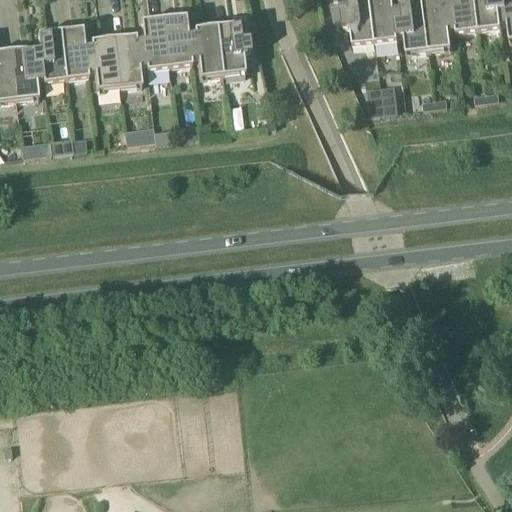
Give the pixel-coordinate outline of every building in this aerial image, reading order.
[(390,0),(382,0),(368,2),(374,51),(397,48),(396,45),(395,45),(394,30),(402,30),(400,15),(399,15),(393,16),(390,0)] [(449,0),(451,9),(444,10),(445,24),(453,23),(455,37),(454,38),(455,41),(477,38),(472,0),(449,0)] [(495,0),(472,0),(477,38),(500,36),(499,32),(497,18),(505,17),(503,3),(502,3),(496,3),(495,0)] [(499,32),(506,31),(508,49),(511,48),(511,0),(502,0),(502,3),(503,3),(505,17),(497,18),(499,32)] [(374,51),(368,2),(346,4),(348,21),(340,22),(342,37),(349,36),(352,54),(374,51)] [(444,6),(421,9),(427,58),(450,56),(448,38),(454,38),(455,37),(453,23),(445,24),(444,10),(444,6)] [(395,45),(396,45),(403,44),(405,61),(427,58),(421,9),(399,12),(399,15),(400,15),(402,30),(394,30),(395,45)] [(184,24),(162,27),(168,76),(190,73),(190,70),(189,70),(187,56),(195,55),(193,40),(186,41),(184,24)] [(141,47),(135,47),(134,47),(136,62),(143,61),(145,75),(145,79),(168,76),(162,27),(139,30),(141,47)] [(237,32),(215,34),(221,84),(243,81),(241,64),(249,63),(247,48),(239,49),(237,32)] [(189,70),(190,70),(196,69),(198,86),(221,84),(215,34),(192,37),(193,40),(195,55),(187,56),(189,70)] [(81,37),(58,39),(64,89),(87,86),(86,82),(84,68),(92,67),(90,53),(83,54),(81,37)] [(38,59),(31,60),(32,74),(40,73),(42,88),(41,88),(42,91),(64,89),(58,39),(36,42),(38,59)] [(134,44),(112,47),(118,96),(140,93),(138,76),(145,75),(143,61),(136,62),(134,47),(135,47),(134,44)] [(86,82),(93,82),(95,99),(118,96),(112,47),(89,50),(90,53),(92,67),(84,68),(86,82)] [(31,57),(8,60),(14,109),(37,106),(35,89),(41,88),(42,88),(40,73),(32,74),(31,60),(31,57)] [(0,110),(14,109),(8,60),(0,60),(0,110)] [(497,100),(485,101),(486,109),(498,108),(497,100)] [(486,109),(485,101),(473,103),(474,111),(486,109)] [(445,106),(433,107),(434,116),(446,114),(445,106)] [(434,116),(433,107),(421,109),(422,117),(434,116)] [(393,112),(381,114),(382,122),(394,120),(393,112)] [(382,122),(381,114),(369,115),(370,123),(382,122)] [(182,145),(202,144),(201,121),(181,122),(182,145)] [(141,136),(143,151),(154,149),(152,135),(141,136)] [(136,144),(124,145),(124,153),(137,152),(136,144)] [(84,146),(72,147),(73,159),(85,158),(84,146)] [(73,159),(72,147),(60,149),(61,161),(73,159)] [(32,156),(20,158),(21,166),(33,164),(32,156)] [(91,511),(91,510),(88,505),(85,501),(80,498),(76,496),(70,495),(65,495),(61,495),(55,498),(48,503),(44,508),(42,511),(91,511)]
